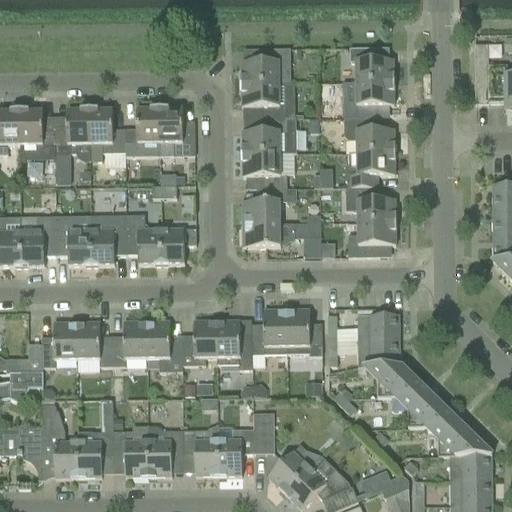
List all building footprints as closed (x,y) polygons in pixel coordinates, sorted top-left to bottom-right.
[(507,108),(507,118),(511,118),(511,79),(507,79),(507,71),(487,71),(487,51),(476,51),(476,110),(489,110),(489,108),(507,108)] [(241,82),(241,90),(290,90),(289,54),(263,55),(263,67),(242,67),(242,82),(241,82)] [(357,67),(357,88),(395,88),(395,80),(394,80),(394,66),(373,66),(373,54),(350,54),(350,68),(357,67)] [(344,111),(344,124),(362,124),(362,111),(374,111),(394,111),(394,97),(395,97),(395,88),(357,88),(356,111),(344,111)] [(263,113),(263,125),(286,124),(295,124),(295,89),(290,90),(241,90),(241,99),(243,99),(243,113),(263,113)] [(326,112),(319,112),(320,123),(331,123),(331,117),(326,112)] [(126,159),(125,159),(125,163),(161,162),(160,149),(160,113),(152,113),(152,115),(137,115),(138,135),(125,135),(126,159)] [(160,149),(161,162),(196,162),(195,127),(183,127),(183,114),(169,114),(169,113),(160,113),(160,149)] [(78,163),(87,168),(91,166),(90,114),(82,114),(82,115),(67,116),(67,136),(55,136),(56,159),(77,159),(78,163)] [(103,165),(103,172),(125,172),(125,159),(125,135),(113,135),(113,115),(99,115),(99,114),(90,114),(91,166),(103,165)] [(0,160),(8,160),(8,151),(20,151),(20,115),(12,115),(12,116),(0,116),(0,160)] [(29,115),(20,115),(20,151),(21,165),(56,165),(56,159),(55,136),(43,136),(43,116),(29,116),(29,115)] [(357,146),(357,158),(396,158),(396,150),(395,150),(395,136),(379,136),(379,123),(362,124),(344,124),(345,142),(349,146),(357,146)] [(243,152),(242,152),(242,160),(280,159),(295,159),(297,159),(297,137),(286,137),(286,124),(263,125),(263,137),(243,137),(243,152)] [(319,139),(318,125),(310,125),(310,140),(319,139)] [(348,187),(348,194),(374,193),(374,181),(395,181),(395,167),(396,167),(396,158),(357,158),(349,158),(350,170),(346,170),(346,187),(348,187)] [(280,159),(242,160),(242,169),(243,169),(244,183),(264,183),(264,195),(287,194),(287,181),(280,181),(280,159)] [(511,189),(494,190),(495,215),(511,214),(511,189)] [(153,192),(153,204),(177,204),(177,192),(153,192)] [(117,193),(111,200),(118,207),(124,199),(117,193)] [(358,217),(359,229),(397,228),(397,220),(396,220),(396,206),(374,206),(374,193),(348,194),(346,194),(346,217),(358,217)] [(243,207),(243,230),(281,229),(280,208),(287,208),(297,207),(297,194),(287,195),(287,194),(264,195),(264,207),(243,207)] [(511,214),(495,215),(495,243),(511,242),(511,214)] [(139,261),(139,271),(162,270),(161,235),(145,236),(145,221),(126,222),(127,261),(139,261)] [(321,221),(308,221),(308,229),(295,229),(295,244),(321,244),(321,221)] [(91,222),(56,223),(57,262),(69,262),(69,272),(92,271),(91,222)] [(126,222),(91,222),(92,271),(115,271),(115,261),(127,261),(126,222)] [(0,272),(22,272),(22,237),(5,238),(5,223),(0,223),(0,272)] [(22,237),(22,272),(45,272),(45,262),(57,262),(56,223),(37,223),(22,223),(22,237)] [(348,241),(349,264),(381,263),(381,262),(376,262),(376,251),(396,251),(396,237),(397,237),(397,228),(359,229),(359,241),(348,241)] [(281,229),(243,230),(243,253),(268,253),(281,253),(295,244),(295,229),(281,229)] [(161,235),(162,270),(185,270),(185,252),(197,251),(197,235),(161,235)] [(511,266),(511,242),(495,243),(495,266),(511,266)] [(511,285),(511,266),(495,266),(493,266),(493,267),(511,285)] [(252,347),(253,360),(287,360),(287,353),(287,315),(264,315),(264,337),(252,337),(252,347)] [(322,362),(323,356),(322,336),(310,337),(310,315),(287,315),(287,353),(287,360),(309,360),(309,362),(322,362)] [(398,321),(358,322),(358,347),(399,347),(398,321)] [(329,322),(329,348),(337,348),(337,322),(329,322)] [(183,371),(206,371),(206,364),(218,364),(217,326),(194,326),(194,348),(182,348),(183,371)] [(240,370),(240,375),(253,375),(253,360),(252,347),(241,348),(240,326),(217,326),(218,364),(218,370),(240,370)] [(99,365),(100,373),(113,373),(112,349),(101,349),(100,327),(77,328),(78,366),(99,365)] [(112,349),(113,373),(126,372),(126,365),(148,365),(147,327),(124,327),(125,349),(112,349)] [(159,365),(159,378),(183,377),(183,371),(182,348),(171,348),(170,327),(147,327),(148,365),(159,365)] [(42,350),(43,373),(56,373),(56,366),(78,366),(77,328),(54,328),(55,350),(42,350)] [(399,347),(358,347),(359,373),(363,373),(363,372),(399,372),(399,347)] [(329,348),(330,371),(338,371),(337,348),(329,348)] [(28,364),(7,365),(7,379),(10,379),(43,378),(43,373),(42,350),(28,350),(28,364)] [(399,372),(363,372),(363,373),(378,387),(378,404),(394,403),(394,402),(432,402),(401,372),(399,372)] [(0,406),(11,405),(22,410),(30,393),(43,393),(43,378),(10,379),(10,388),(0,389),(0,406)] [(322,388),(305,389),(305,402),(322,402),(322,388)] [(254,389),(254,402),(267,402),(267,395),(261,390),(254,389)] [(185,390),(185,401),(196,401),(196,390),(185,390)] [(241,397),(241,403),(252,403),(252,392),(245,392),(241,397)] [(45,404),(56,404),(56,399),(51,393),(45,393),(45,404)] [(333,403),(351,421),(357,414),(340,397),(333,403)] [(394,402),(394,403),(408,417),(408,433),(424,433),(424,432),(463,432),(432,402),(394,402)] [(56,473),(56,484),(79,484),(79,446),(66,446),(66,438),(59,417),(58,417),(56,411),(43,411),(43,434),(41,435),(42,473),(56,473)] [(254,435),(254,460),(275,459),(274,419),(254,419),(254,420),(254,430),(254,435)] [(114,424),(113,435),(122,435),(122,424),(114,424)] [(196,460),(196,482),(219,482),(218,430),(208,434),(208,436),(183,436),(184,461),(196,460)] [(218,430),(219,482),(243,482),(242,460),(254,460),(254,435),(233,436),(233,432),(219,433),(219,430),(218,430)] [(149,447),(149,483),(173,483),(172,461),(184,461),(183,436),(164,437),(158,431),(148,431),(149,447)] [(463,432),(424,432),(424,433),(438,447),(439,463),(450,463),(450,462),(493,461),(463,432)] [(0,461),(4,462),(4,460),(19,460),(19,462),(23,462),(23,461),(29,463),(33,465),(37,468),(37,469),(41,469),(41,473),(42,473),(41,435),(20,435),(3,435),(0,435),(0,461)] [(79,446),(79,484),(103,484),(103,462),(114,462),(113,437),(79,437),(79,446)] [(134,437),(114,437),(114,462),(126,461),(126,483),(149,483),(149,447),(134,447),(134,437)] [(377,446),(382,452),(389,446),(381,437),(374,443),(377,446)] [(269,483),(286,500),(310,474),(309,474),(299,464),(307,456),(301,450),(283,469),(269,483)] [(322,505),(325,511),(347,511),(359,507),(353,493),(352,493),(349,488),(322,461),(309,474),(310,474),(286,500),(298,511),(306,511),(318,500),(322,505)] [(493,461),(450,462),(450,463),(451,487),(491,487),(491,462),(493,462),(493,461)] [(412,480),(419,474),(411,466),(404,472),(412,480)] [(382,498),(388,511),(409,511),(409,487),(386,496),(382,498)] [(491,487),(451,487),(450,511),(491,511),(491,487)] [(424,511),(424,502),(416,502),(416,511),(424,511)]
